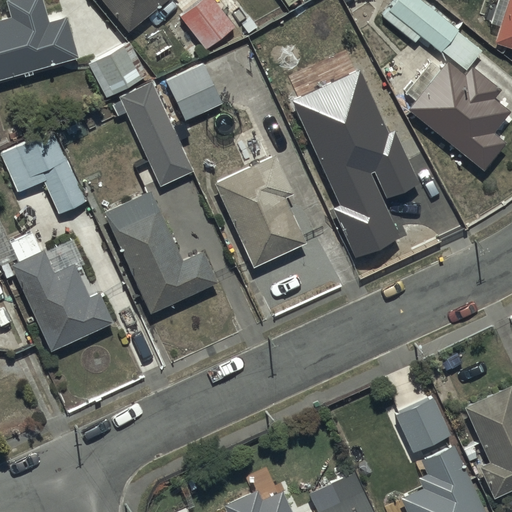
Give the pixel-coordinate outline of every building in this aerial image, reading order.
[(0,74),(19,69),(21,74),(31,72),(29,66),(74,54),(63,14),(45,19),(39,0),(3,0),(7,13),(0,15),(0,74)] [(101,0),(125,29),(161,0),(101,0)] [(202,48),(224,31),(231,39),(245,28),(234,14),(228,18),(213,0),(195,0),(176,15),(202,48)] [(456,27),(421,0),(392,0),(380,15),(412,40),(417,34),(438,50),(439,48),(463,67),(479,48),(454,28),(456,27)] [(511,0),(503,0),(491,40),(511,47),(511,0)] [(87,62),(103,94),(144,73),(127,41),(87,62)] [(402,90),(412,98),(405,106),(480,168),(503,140),(490,130),(508,109),(490,95),(497,87),(469,64),(462,73),(444,58),(436,68),(427,61),(402,90)] [(200,61),(163,79),(183,119),(219,101),(200,61)] [(334,210),(356,258),(401,237),(384,199),(421,182),(397,130),(390,133),(361,69),(293,99),(341,207),(334,210)] [(190,170),(150,79),(117,94),(157,184),(190,170)] [(53,128),(0,150),(0,154),(15,190),(41,179),(54,211),(83,200),(53,128)] [(273,153),(212,180),(250,265),(303,242),(281,192),(289,189),(273,153)] [(148,188),(101,210),(147,310),(213,280),(199,248),(180,257),(148,188)] [(41,248),(38,249),(29,230),(8,239),(17,261),(8,265),(46,349),(111,320),(96,289),(86,293),(71,260),(51,269),(41,248)] [(511,391),(509,384),(461,405),(486,459),(476,464),(490,495),(511,485),(511,391)] [(448,432),(431,395),(392,413),(409,450),(448,432)] [(480,511),(451,443),(418,457),(424,470),(414,474),(419,485),(398,494),(405,511),(480,511)] [(371,511),(352,469),(326,481),(335,500),(314,509),(315,511),(371,511)] [(289,511),(279,488),(257,497),(253,487),(220,502),(224,511),(289,511)]
